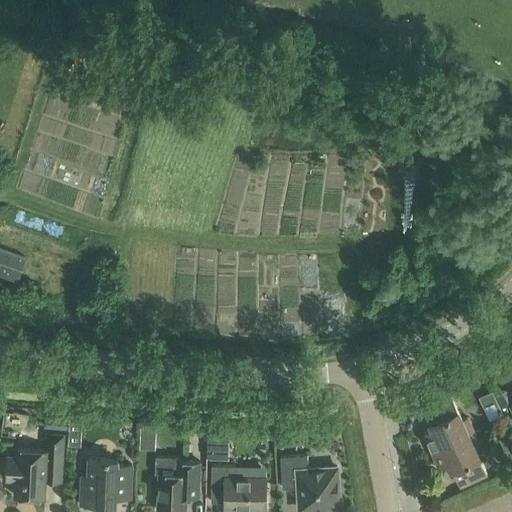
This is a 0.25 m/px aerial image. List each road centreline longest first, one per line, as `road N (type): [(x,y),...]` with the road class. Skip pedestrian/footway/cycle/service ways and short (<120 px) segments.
road 1 (track): [(0,197),(188,239),(286,248),(412,242)]
road 2 (tertiary): [(359,370),(282,378),(0,355)]
road 3 (tertiary): [(511,288),(457,328),(359,370)]
road 4 (residential): [(386,511),(359,370)]
